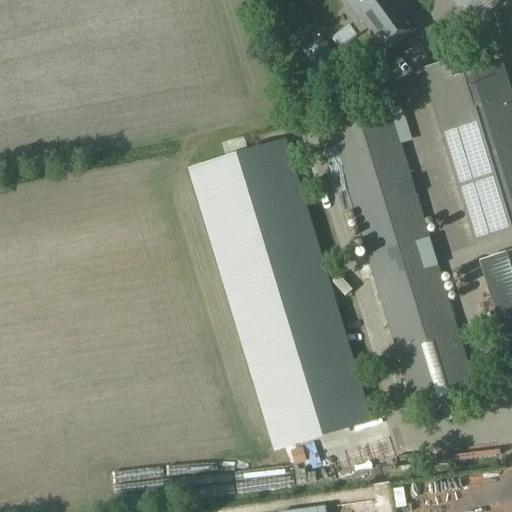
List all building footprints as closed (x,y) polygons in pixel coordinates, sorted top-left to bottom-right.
[(384,53),(421,24),(403,0),(344,0),(362,22),(364,20),(383,49),(382,50),(384,53)] [(308,66),(325,55),(313,34),(295,45),(308,66)] [(511,232),(511,99),(502,67),(483,73),(476,55),(424,71),(477,243),(511,232)] [(392,109),(328,129),(353,211),(414,409),(476,390),(392,109)] [(278,449),(368,422),(282,143),(193,171),(278,449)] [(511,358),(511,253),(482,262),(511,358)]
